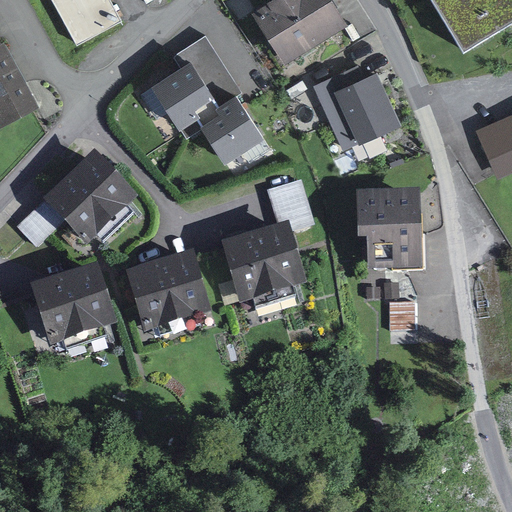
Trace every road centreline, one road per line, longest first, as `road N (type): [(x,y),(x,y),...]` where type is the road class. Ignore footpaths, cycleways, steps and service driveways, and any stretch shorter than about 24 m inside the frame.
road 1 (residential): [(370,0),(440,160),(482,412)]
road 2 (residential): [(189,0),(83,113)]
road 3 (residential): [(83,113),(18,0)]
road 4 (residential): [(83,113),(0,202)]
